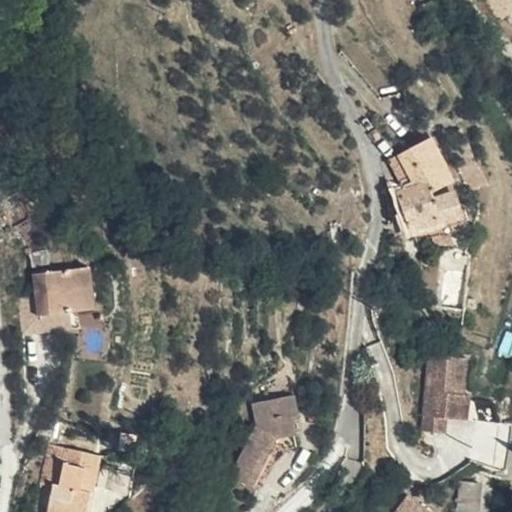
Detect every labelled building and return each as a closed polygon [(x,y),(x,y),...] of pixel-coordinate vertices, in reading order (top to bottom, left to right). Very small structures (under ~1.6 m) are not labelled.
[(440,182),(414,194),(427,232),(478,215),(476,209),(473,203),(454,209),(451,199),(472,190),(453,145),(429,156),(440,182)] [(487,218),(483,206),(476,209),(478,215),(427,232),(429,241),(448,238),(467,234),(465,226),(487,218)] [(449,245),(466,246),(467,234),(448,238),(449,245)] [(112,263),(54,271),(58,312),(117,304),(112,263)] [(473,393),(479,393),(480,356),(442,353),(439,429),(461,430),(462,415),(473,416),(473,393)] [(483,416),(484,393),(479,393),(473,393),(473,416),(483,416)] [(321,454),(321,444),(323,443),(323,426),(329,426),(328,406),(285,407),(286,429),(254,472),(273,486),(296,455),(321,454)] [(119,455),(66,439),(55,476),(68,480),(60,511),(100,511),(109,483),(111,484),(119,455)] [(497,511),(501,480),(482,478),(479,509),(497,511)] [(471,511),(465,507),(461,511),(458,511),(432,492),(416,511),(471,511)]
